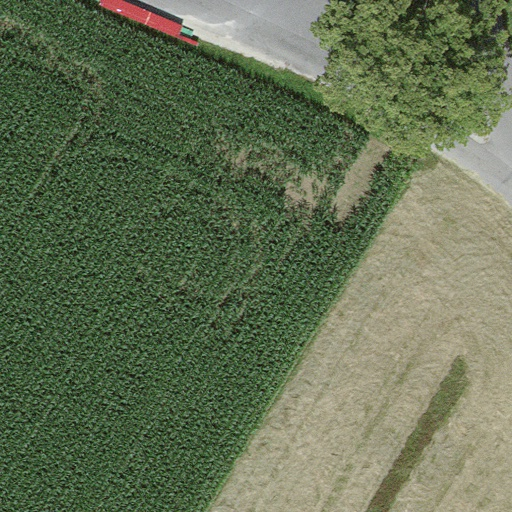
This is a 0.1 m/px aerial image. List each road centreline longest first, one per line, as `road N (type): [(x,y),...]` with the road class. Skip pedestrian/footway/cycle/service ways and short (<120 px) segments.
road 1 (track): [(184,0),(242,21),(511,179)]
road 2 (residential): [(474,0),(484,73),(511,121)]
